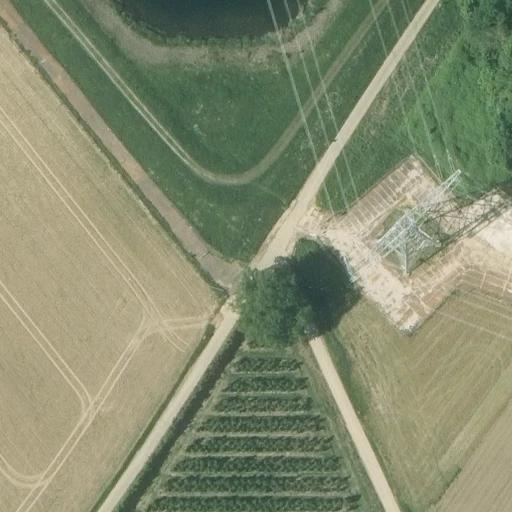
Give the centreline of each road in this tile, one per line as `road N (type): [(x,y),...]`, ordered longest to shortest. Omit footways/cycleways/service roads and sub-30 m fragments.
road 1 (unclassified): [(100,511),(261,271)]
road 2 (unclassified): [(393,511),(295,293),(261,271)]
